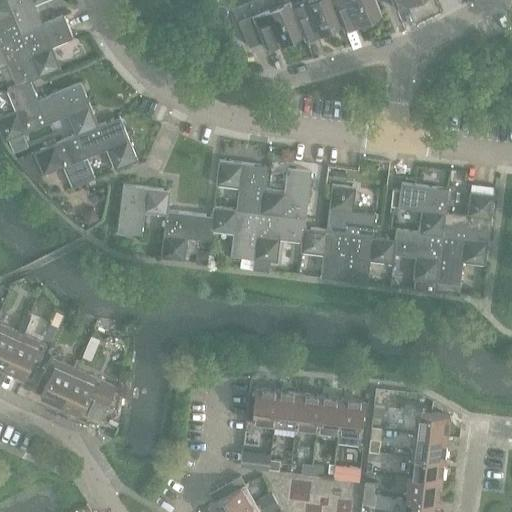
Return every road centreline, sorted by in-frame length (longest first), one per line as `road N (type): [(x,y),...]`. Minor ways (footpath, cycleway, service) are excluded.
road 1 (residential): [(387,138),(220,116),(181,100),(112,36),(97,0)]
road 2 (residential): [(0,409),(72,441),(115,511)]
road 3 (residential): [(181,511),(209,462),(220,366)]
road 4 (residential): [(511,153),(387,138)]
